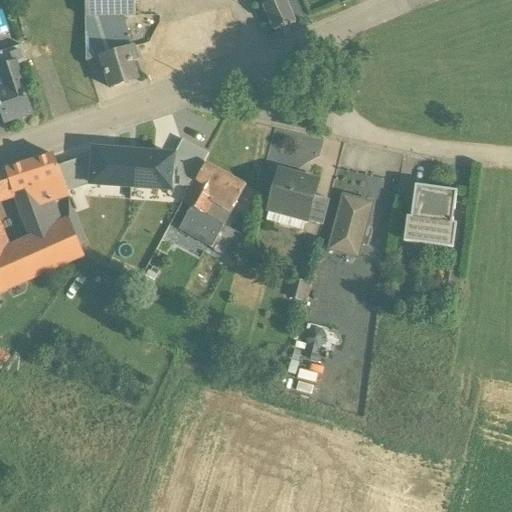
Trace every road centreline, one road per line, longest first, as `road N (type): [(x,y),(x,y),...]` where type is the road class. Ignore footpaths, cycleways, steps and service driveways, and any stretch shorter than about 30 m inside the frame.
road 1 (residential): [(323,45),(0,156)]
road 2 (residential): [(323,45),(349,119),(363,133),(511,166)]
